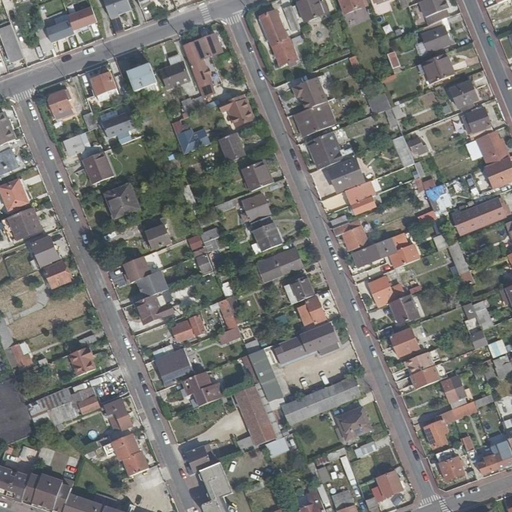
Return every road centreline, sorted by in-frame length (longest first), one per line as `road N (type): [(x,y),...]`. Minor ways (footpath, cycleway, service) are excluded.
road 1 (residential): [(434,509),(230,6)]
road 2 (residential): [(19,86),(193,511)]
road 3 (residential): [(230,6),(19,86)]
